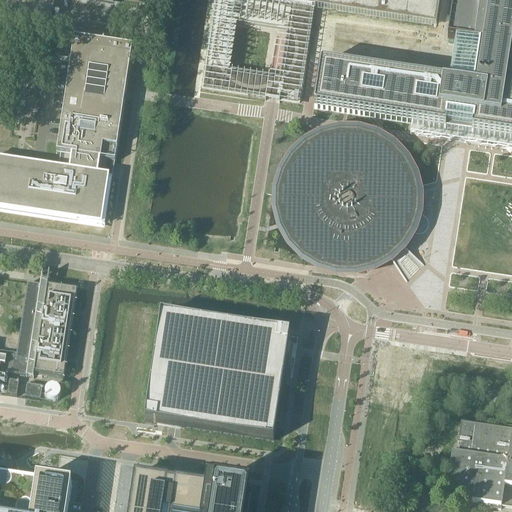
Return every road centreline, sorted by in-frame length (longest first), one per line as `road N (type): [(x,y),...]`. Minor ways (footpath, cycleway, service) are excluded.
road 1 (unclassified): [(70,423),(111,445),(295,472)]
road 2 (unclassified): [(301,296),(94,264)]
road 3 (tertiary): [(511,353),(343,328)]
road 4 (unclassified): [(70,423),(94,264)]
road 5 (tertiary): [(326,476),(343,328)]
road 6 (tertiary): [(321,330),(295,472)]
